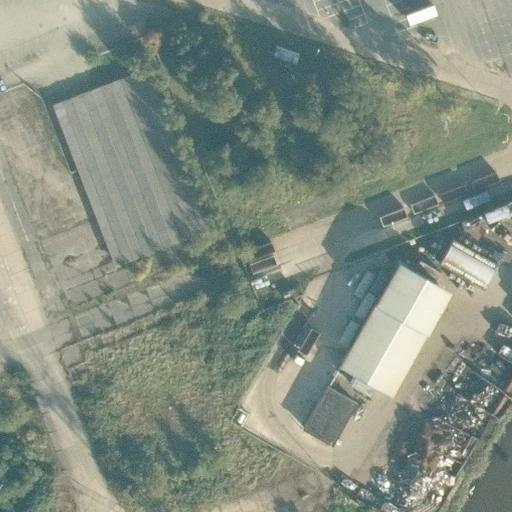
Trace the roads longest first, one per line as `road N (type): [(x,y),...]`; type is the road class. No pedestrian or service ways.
road 1 (unclassified): [(511,162),(43,344),(0,373)]
road 2 (residential): [(511,96),(224,0)]
